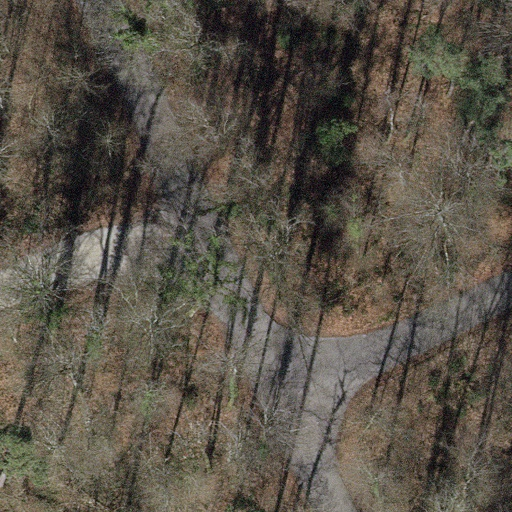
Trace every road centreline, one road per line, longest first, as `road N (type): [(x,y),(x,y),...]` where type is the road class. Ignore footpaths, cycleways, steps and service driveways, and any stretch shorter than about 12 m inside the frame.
road 1 (residential): [(87,0),(300,412)]
road 2 (residential): [(511,282),(300,412)]
road 3 (track): [(215,241),(0,293)]
